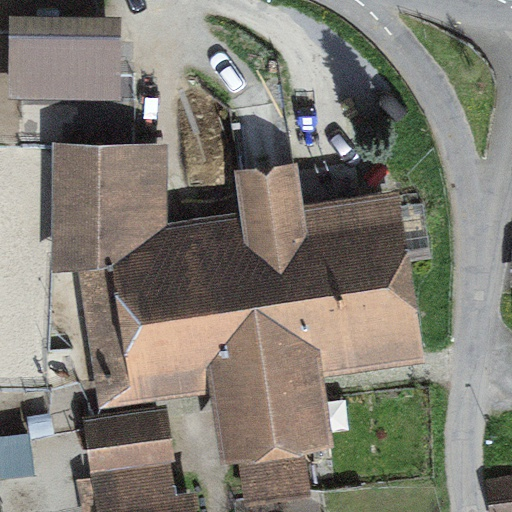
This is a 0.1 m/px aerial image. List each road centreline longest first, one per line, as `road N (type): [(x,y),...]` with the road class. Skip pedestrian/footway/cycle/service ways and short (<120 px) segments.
road 1 (unclassified): [(352,0),(414,64),(447,120),(490,283)]
road 2 (unclassified): [(490,283),(467,422),(470,511)]
road 3 (unclassified): [(511,151),(490,283)]
